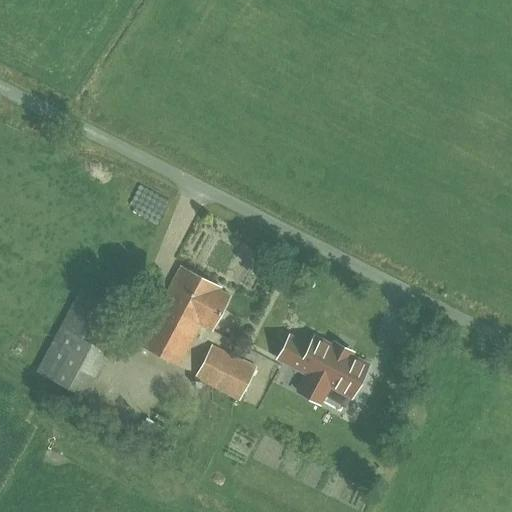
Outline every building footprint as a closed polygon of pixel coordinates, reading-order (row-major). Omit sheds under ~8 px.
[(181,266),(139,345),(178,366),(200,324),(212,330),(230,295),(219,290),(220,287),(181,266)] [(110,352),(93,343),(112,306),(80,288),(38,370),(88,396),(110,352)] [(309,347),(290,336),(278,358),(308,373),(298,391),(309,397),(319,402),(329,384),(351,396),(368,365),(350,355),(352,351),(335,342),(332,346),(314,337),(309,347)] [(195,377),(205,382),(240,399),(256,368),(211,345),(195,377)] [(147,418),(136,438),(153,447),(164,428),(147,418)]
